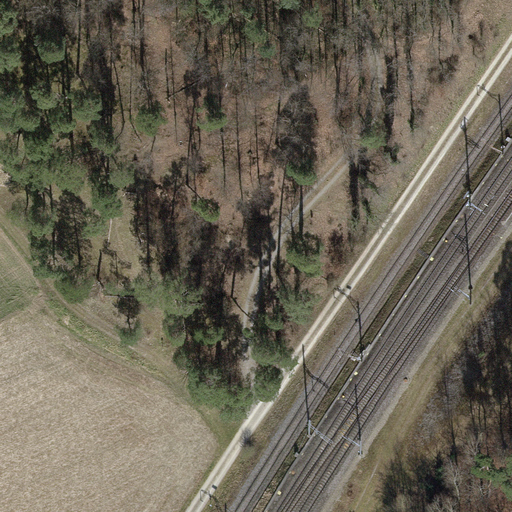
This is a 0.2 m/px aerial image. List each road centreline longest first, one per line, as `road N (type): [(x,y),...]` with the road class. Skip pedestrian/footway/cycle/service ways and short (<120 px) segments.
road 1 (track): [(192,511),(511,43)]
road 2 (track): [(263,408),(252,326),(273,243),(373,127),(376,76),(345,0)]
road 3 (track): [(240,440),(199,383),(71,305),(0,211)]
road 4 (track): [(511,254),(454,332),(356,511)]
